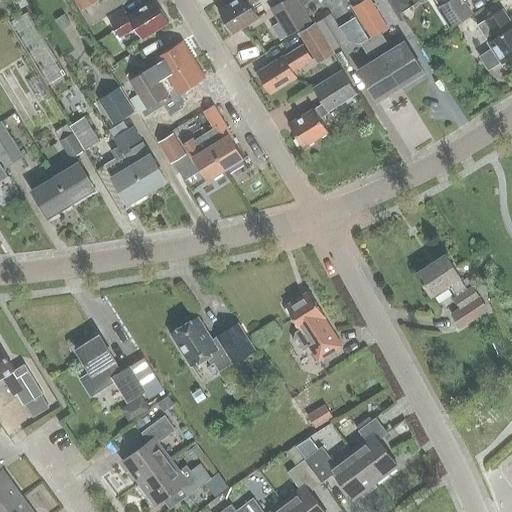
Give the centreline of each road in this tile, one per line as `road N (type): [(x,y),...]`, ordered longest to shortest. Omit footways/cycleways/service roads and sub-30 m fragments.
road 1 (residential): [(477,511),(318,216)]
road 2 (residential): [(0,274),(158,253),(318,216)]
road 3 (residential): [(318,216),(182,0)]
road 4 (residential): [(318,216),(392,184),(511,112)]
